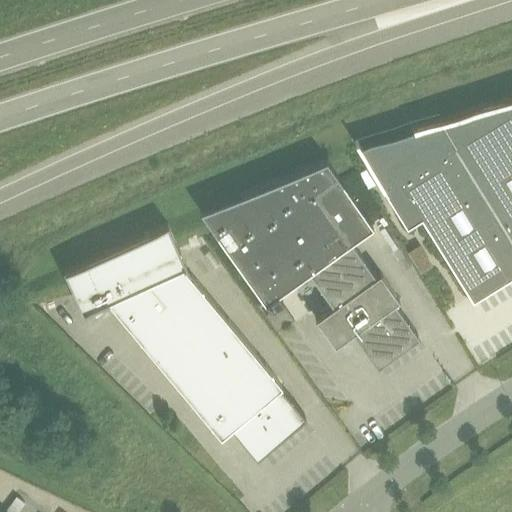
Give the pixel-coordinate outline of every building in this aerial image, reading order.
[(359,138),(357,139),(384,183),(387,187),(386,187),(407,220),(421,211),(473,294),(511,270),(511,93),(413,125),(414,126),(362,143),(359,138)] [(400,345),(417,332),(394,299),(397,296),(397,297),(399,296),(379,269),(375,272),(350,238),(372,222),(342,179),(326,157),(199,208),(216,231),(264,299),(265,299),(269,306),(282,297),(277,290),(308,268),(332,303),(314,315),(334,342),(335,342),(334,341),(339,338),(343,343),(344,342),(343,342),(349,338),(350,338),(347,332),(351,329),(375,362),(393,350),(394,349),(393,349),(399,345),(400,345)] [(281,382),(265,363),(264,364),(255,353),(256,352),(228,318),(227,319),(218,308),(219,307),(183,265),(186,263),(167,222),(64,269),(76,295),(82,310),(84,309),(90,306),(96,313),(97,312),(96,311),(102,306),(103,307),(104,306),(100,302),(105,299),(106,300),(108,298),(220,433),(241,416),(266,446),(282,434),(299,420),(298,420),(302,417),(305,415),(282,387),(282,386),(280,383),(281,382)] [(378,228),(405,267),(410,264),(383,224),(378,228)] [(294,318),(282,302),(265,313),(277,330),(294,318)] [(511,511),(511,501),(495,511),(511,511)]
